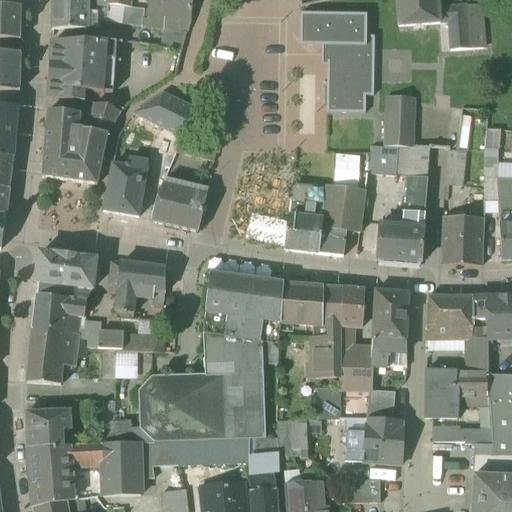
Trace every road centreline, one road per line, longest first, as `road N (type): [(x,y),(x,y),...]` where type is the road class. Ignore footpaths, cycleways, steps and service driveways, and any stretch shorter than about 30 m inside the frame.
road 1 (residential): [(19,511),(8,467),(17,266)]
road 2 (unclassified): [(248,14),(213,255)]
road 3 (residential): [(37,0),(19,232)]
road 4 (residential): [(414,511),(421,287)]
road 5 (residential): [(421,287),(213,255)]
road 6 (residential): [(213,255),(19,232)]
road 7 (unknown): [(421,287),(441,148)]
